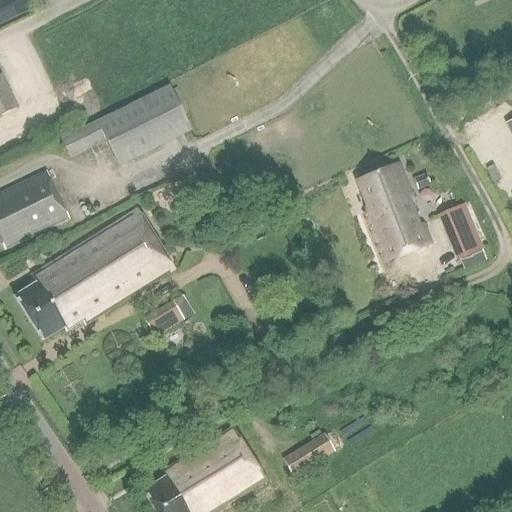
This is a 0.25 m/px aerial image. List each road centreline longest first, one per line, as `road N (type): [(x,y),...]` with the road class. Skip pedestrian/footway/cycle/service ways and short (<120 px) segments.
road 1 (track): [(74,484),(492,271),(507,252)]
road 2 (track): [(507,252),(478,186),(378,15)]
road 3 (tertiary): [(93,511),(0,372)]
